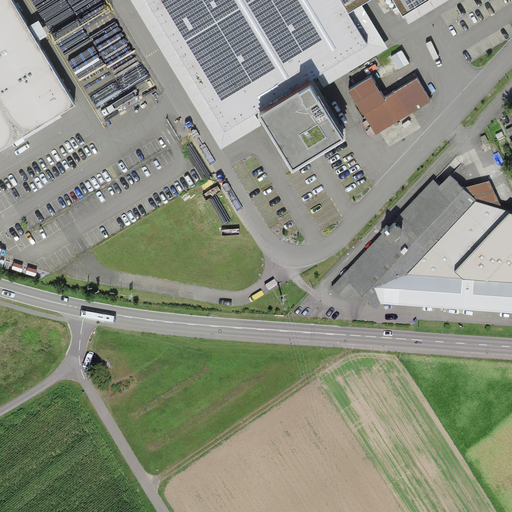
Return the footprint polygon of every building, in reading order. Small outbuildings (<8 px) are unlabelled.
[(16,0),(0,0),(0,142),(75,97),(16,0)] [(256,115),(292,173),(314,158),(341,143),(315,96),(386,50),(361,6),(372,0),(391,0),(401,18),(431,0),(145,0),(226,135),(256,115)] [(391,57),(398,71),(408,65),(401,52),(391,57)] [(375,135),(430,101),(417,80),(386,100),(372,78),(349,92),(375,135)] [(511,205),(510,206),(502,205),(490,177),(466,185),(450,171),(439,182),(435,177),(332,285),(346,299),(357,287),(376,306),(383,299),(511,309),(511,205)]
